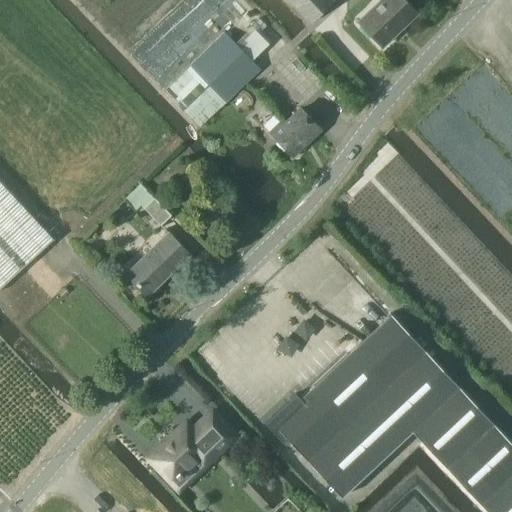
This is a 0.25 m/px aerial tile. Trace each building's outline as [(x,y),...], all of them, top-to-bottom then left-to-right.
[(290,0),(311,21),(332,0),(290,0)] [(404,25),(417,13),(405,0),(376,0),(358,18),(379,41),(401,21),(404,25)] [(226,32),(165,90),(200,126),(261,67),(226,32)] [(320,129),(305,111),(299,105),(286,118),(283,116),(269,129),(293,154),(304,144),(302,140),(309,134),(311,137),(320,129)] [(0,285),(54,237),(0,179),(0,285)] [(172,214),(142,182),(126,197),(136,209),(142,205),(146,205),(144,207),(161,224),(172,214)] [(148,295),(191,253),(168,229),(126,272),(148,295)] [(297,393),(266,422),(285,442),(289,439),(342,496),(412,430),(489,511),(511,511),(511,442),(391,313),(301,398),(297,393)] [(149,457),(173,481),(179,488),(216,453),(236,435),(213,410),(194,428),(187,421),(149,457)]
